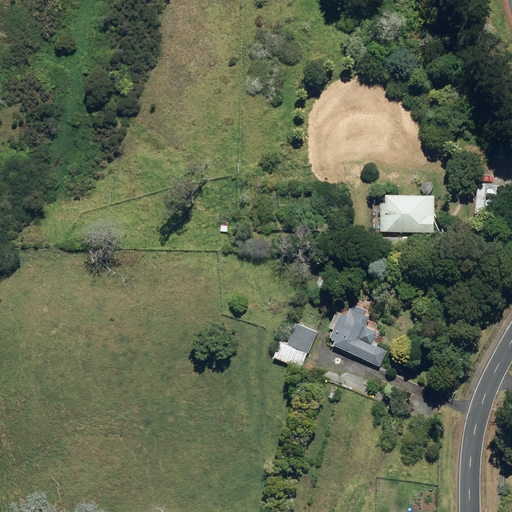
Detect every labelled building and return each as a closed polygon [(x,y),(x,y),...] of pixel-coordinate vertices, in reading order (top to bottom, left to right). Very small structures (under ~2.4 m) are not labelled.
[(477,214),(500,217),(504,187),(481,184),(477,214)] [(384,232),(439,233),(440,196),(391,195),(391,204),(385,204),(384,232)] [(221,232),(229,232),(230,221),(221,220),(221,232)] [(385,251),(411,252),(410,238),(385,238),(385,251)] [(318,286),(333,292),(336,283),(322,277),(318,286)] [(338,345),(383,367),(391,351),(381,346),(383,343),(377,340),(381,333),(370,327),(375,317),(369,314),(371,311),(359,305),(358,306),(344,312),(335,329),(338,330),(334,339),(340,342),(338,345)] [(277,358),(304,369),(311,353),(312,354),(320,333),(300,324),(291,345),(284,342),(277,358)] [(423,509),(439,509),(440,488),(424,488),(423,509)]
